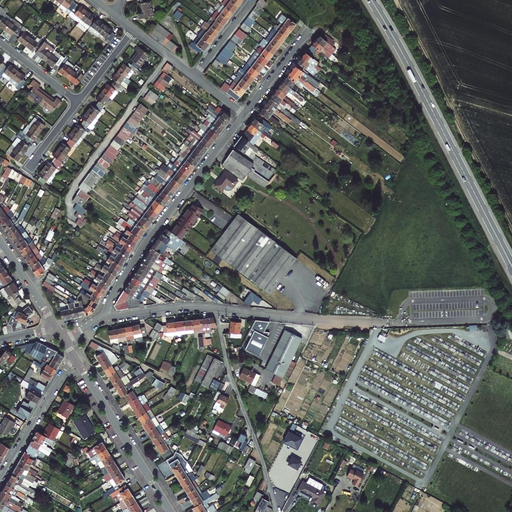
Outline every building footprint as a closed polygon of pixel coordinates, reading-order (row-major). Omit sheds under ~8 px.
[(71,12),(76,5),(73,2),(74,1),(72,0),(64,0),(61,4),(71,12)] [(233,13),(238,7),(230,1),(229,0),(224,0),(224,1),(225,2),(223,5),(233,13)] [(257,5),(262,9),(266,3),(263,1),(263,0),(259,0),(256,4),(257,5)] [(142,10),(141,10),(142,13),(139,14),(140,19),(154,15),(151,7),(153,6),(151,1),(139,4),(140,8),(141,8),(142,10)] [(79,22),(87,11),(81,6),(80,7),(76,5),(71,12),(69,15),(79,22)] [(228,20),(233,13),(223,5),(218,11),(228,20)] [(253,11),(259,16),(261,12),(262,13),(264,10),(262,9),(257,5),(253,11)] [(0,13),(0,15),(2,17),(0,19),(0,26),(4,30),(13,19),(6,13),(7,12),(3,9),(0,13)] [(88,30),(96,20),(93,17),(94,16),(87,11),(79,22),(88,30)] [(224,26),(228,20),(218,11),(213,18),(216,20),(224,26)] [(248,17),(254,21),(259,16),(253,11),(248,17)] [(277,20),(291,31),(296,25),(282,14),(277,20)] [(250,27),(254,21),(248,17),(244,22),(250,27)] [(13,19),(4,30),(12,35),(14,32),(17,35),(21,29),(23,26),(13,19)] [(101,34),(107,26),(100,21),(97,19),(96,20),(88,30),(98,38),(101,34)] [(206,32),(214,38),(219,32),(207,23),(203,20),(201,22),(206,26),(203,29),(206,32)] [(209,20),(207,23),(219,32),(224,26),(216,20),(213,24),(209,20)] [(251,28),(250,27),(244,22),(241,26),(248,32),(251,28)] [(275,28),(286,37),(291,31),(281,23),(278,27),(276,26),(275,28)] [(113,31),(107,26),(101,34),(110,42),(116,35),(112,32),(113,31)] [(153,36),(157,31),(153,28),(149,33),(153,36)] [(282,43),(286,37),(275,28),(271,34),(282,43)] [(21,29),(17,35),(20,37),(17,40),(25,46),(31,38),(23,32),(24,31),(21,29)] [(235,34),(242,40),(243,39),(241,36),(242,34),(238,31),(235,34)] [(201,39),(209,45),(214,38),(206,32),(201,39)] [(321,37),(328,42),(331,39),(324,33),(321,37)] [(230,41),(235,44),(237,42),(239,44),(242,40),(235,34),(230,41)] [(277,49),(282,43),(271,34),(266,40),(277,49)] [(319,36),(316,41),(332,54),(335,49),(328,42),(321,37),(319,36)] [(198,37),(193,44),(192,43),(190,46),(200,54),(202,50),(204,52),(209,45),(201,39),(198,37)] [(262,46),(273,55),(277,49),(266,40),(263,37),(258,44),(262,46)] [(31,38),(25,46),(32,51),(35,48),(38,51),(45,41),(41,39),(40,40),(37,38),(34,41),(31,38)] [(38,51),(40,53),(38,56),(46,61),(54,50),(54,49),(53,48),(51,48),(49,51),(45,47),(47,43),(45,41),(38,51)] [(232,51),(236,45),(235,44),(230,41),(225,47),(232,51)] [(312,45),(317,49),(328,58),(332,54),(316,41),(312,45)] [(313,55),(317,49),(312,45),(308,51),(313,55)] [(148,54),(137,46),(135,50),(139,53),(132,61),(140,67),(144,62),(143,62),(148,54)] [(257,52),(268,60),(273,55),(262,46),(257,52)] [(226,57),(229,59),(234,53),(232,51),(225,47),(221,53),(226,57)] [(54,50),(46,61),(56,69),(64,58),(54,50)] [(252,57),(264,67),(268,60),(257,52),(256,51),(252,57)] [(302,58),(317,69),(319,71),(321,69),(317,65),(319,62),(306,53),(302,58)] [(247,63),(259,73),(264,67),(252,57),(247,63)] [(302,58),(298,63),(313,75),(317,69),(302,58)] [(216,59),(212,64),(219,70),(221,67),(218,65),(220,63),(216,59)] [(244,71),(255,79),(259,73),(247,63),(246,62),(245,64),(246,65),(243,70),(244,71)] [(138,70),(129,63),(126,66),(124,64),(118,71),(126,77),(130,80),(136,72),(138,70)] [(173,67),(167,63),(163,69),(162,70),(164,72),(165,73),(167,75),(173,67)] [(76,64),(66,77),(73,83),(77,85),(84,76),(78,71),(81,68),(76,64)] [(8,68),(5,65),(0,71),(0,74),(2,76),(4,73),(11,78),(17,71),(10,65),(8,68)] [(292,71),(315,89),(319,83),(309,75),(308,76),(296,66),(292,71)] [(17,71),(11,78),(9,81),(16,86),(15,88),(19,90),(26,82),(23,79),(25,77),(17,71)] [(123,91),(131,81),(126,77),(118,71),(113,78),(115,80),(113,83),(119,88),(121,89),(123,91)] [(240,76),(250,84),(255,79),(244,71),(240,76)] [(292,71),(288,76),(295,82),(302,87),(304,85),(313,92),(315,89),(292,71)] [(161,77),(168,83),(172,78),(167,75),(165,73),(164,72),(161,77)] [(235,83),(246,90),(250,84),(240,76),(235,83)] [(288,76),(283,82),(304,98),(305,97),(300,93),(301,91),(293,85),(295,82),(288,76)] [(157,81),(165,87),(168,83),(161,77),(157,81)] [(28,94),(35,99),(34,100),(39,104),(45,95),(37,89),(40,85),(33,79),(27,87),(31,90),(28,94)] [(162,91),(165,87),(157,81),(154,85),(162,91)] [(241,97),(246,90),(235,83),(234,82),(231,86),(233,87),(232,88),(234,89),(233,91),(241,97)] [(283,82),(279,88),(286,94),(294,100),(296,98),(301,101),(304,98),(283,82)] [(116,90),(116,91),(119,88),(113,83),(110,86),(108,84),(102,91),(110,97),(116,90)] [(119,88),(116,91),(116,90),(110,97),(113,99),(121,89),(119,88)] [(275,93),(296,110),(298,108),(294,105),(295,104),(284,97),(286,94),(279,88),(275,93)] [(147,95),(155,101),(158,96),(151,90),(147,95)] [(105,106),(104,105),(110,97),(102,91),(96,99),(99,101),(97,104),(103,108),(105,106)] [(271,99),(284,109),(285,106),(298,116),(300,114),(296,110),(275,93),(271,99)] [(60,100),(56,97),(53,102),(45,95),(39,104),(43,108),(44,107),(51,112),(60,100)] [(151,105),(155,101),(147,95),(144,99),(151,105)] [(105,110),(113,99),(110,97),(104,105),(105,106),(103,108),(105,110)] [(268,102),(291,120),(298,125),(301,122),(284,109),(271,99),(268,102)] [(288,124),(291,120),(268,102),(264,107),(272,114),(273,112),(288,124)] [(87,111),(95,118),(100,111),(102,113),(105,110),(103,108),(97,104),(94,107),(92,105),(87,111)] [(137,108),(145,114),(148,110),(141,104),(137,108)] [(215,111),(229,122),(231,119),(230,116),(219,106),(216,109),(210,104),(209,106),(215,111)] [(264,107),(260,113),(278,126),(280,124),(270,116),(272,114),(264,107)] [(142,119),(145,114),(137,108),(134,113),(142,119)] [(82,118),(84,120),(82,123),(88,127),(90,129),(98,120),(95,118),(87,111),(82,118)] [(226,126),(229,122),(215,111),(212,116),(226,126)] [(131,117),(138,123),(142,119),(134,113),(131,117)] [(37,120),(31,127),(39,133),(45,126),(42,123),(44,120),(40,118),(38,116),(36,119),(37,120)] [(209,121),(222,130),(226,126),(212,116),(208,120),(209,121)] [(138,123),(131,117),(127,122),(135,128),(138,123)] [(270,130),(255,119),(251,124),(269,138),(270,138),(272,136),(268,132),(270,130)] [(206,125),(219,135),(222,130),(209,121),(206,125)] [(135,128),(127,122),(124,126),(133,134),(137,129),(135,128)] [(72,130),(80,136),(88,127),(82,123),(80,126),(77,124),(72,130)] [(265,143),(269,138),(251,124),(242,136),(249,142),(255,135),(265,143)] [(39,133),(31,127),(28,125),(20,135),(28,141),(30,138),(33,141),(39,133)] [(133,134),(124,126),(120,131),(128,137),(130,138),(134,134),(133,134)] [(212,144),(215,139),(201,129),(198,134),(212,144)] [(80,136),(72,130),(67,137),(70,139),(67,142),(73,146),(76,148),(83,139),(80,136)] [(208,149),(212,144),(198,134),(194,130),(190,135),(193,137),(208,149)] [(128,137),(120,131),(117,135),(125,141),(128,137)] [(26,144),(28,141),(20,135),(18,138),(21,140),(15,148),(23,154),(29,146),(26,144)] [(113,140),(121,146),(125,141),(117,135),(113,140)] [(375,135),(371,139),(381,147),(385,142),(375,135)] [(249,142),(242,136),(234,146),(275,174),(277,171),(251,153),(253,150),(256,152),(259,149),(249,142)] [(205,153),(208,149),(193,137),(192,140),(189,137),(187,139),(191,143),(205,153)] [(113,140),(110,144),(118,150),(121,146),(113,140)] [(201,157),(205,153),(191,143),(191,144),(186,140),(183,144),(185,144),(201,157)] [(73,146),(67,142),(65,145),(62,143),(58,149),(66,155),(73,146)] [(182,150),(198,162),(199,160),(201,157),(185,144),(181,149),(182,150)] [(12,162),(14,159),(17,161),(23,154),(15,148),(10,154),(7,152),(4,155),(12,162)] [(66,155),(58,149),(53,155),(55,157),(53,161),(58,165),(61,167),(64,164),(61,162),(66,155)] [(107,149),(104,153),(113,160),(116,156),(107,149)] [(233,149),(225,160),(246,175),(250,177),(265,188),(269,182),(254,171),(255,170),(251,168),(254,164),(233,149)] [(194,166),(198,162),(182,150),(179,154),(181,156),(194,166)] [(110,164),(113,160),(104,153),(101,158),(110,164)] [(191,171),(194,166),(181,156),(177,160),(191,171)] [(188,175),(191,171),(177,160),(176,159),(175,162),(172,159),(170,162),(174,164),(188,175)] [(222,165),(240,178),(243,180),(246,175),(225,160),(222,165)] [(43,168),(51,174),(58,165),(53,161),(50,164),(48,162),(43,168)] [(105,173),(108,169),(98,161),(94,165),(105,173)] [(184,180),(188,175),(174,164),(170,169),(184,180)] [(181,184),(184,180),(170,169),(169,171),(163,166),(161,169),(181,184)] [(7,167),(3,174),(8,176),(12,169),(7,167)] [(44,184),(51,174),(43,168),(38,175),(40,176),(38,180),(44,184)] [(17,172),(12,169),(8,176),(13,179),(17,172)] [(97,179),(99,175),(92,169),(89,173),(97,179)] [(159,175),(177,189),(181,184),(161,169),(160,170),(159,169),(157,169),(155,172),(159,175)] [(232,188),(238,181),(226,171),(214,185),(222,191),(227,184),(232,188)] [(22,174),(17,172),(13,179),(18,182),(19,181),(22,175),(22,174)] [(97,179),(89,173),(86,177),(93,183),(97,179)] [(27,177),(22,175),(19,181),(24,183),(27,177)] [(174,193),(177,189),(159,175),(156,179),(174,193)] [(32,180),(27,177),(24,183),(29,186),(32,180)] [(82,181),(90,187),(93,183),(86,177),(82,181)] [(150,182),(170,198),(174,193),(156,179),(154,178),(152,179),(151,179),(149,181),(150,182)] [(90,187),(82,181),(78,187),(80,189),(86,193),(90,187)] [(147,186),(167,202),(170,198),(150,182),(147,186)] [(144,190),(164,206),(167,202),(147,186),(144,190)] [(88,194),(80,189),(77,194),(84,199),(88,194)] [(161,210),(164,206),(144,190),(141,194),(142,195),(161,210)] [(84,199),(77,194),(73,201),(77,203),(82,207),(86,201),(84,199)] [(139,199),(158,214),(161,210),(142,195),(139,199)] [(155,218),(158,214),(139,199),(136,197),(133,201),(134,202),(155,218)] [(129,204),(133,207),(152,222),(155,218),(134,202),(133,204),(130,202),(129,204)] [(77,203),(74,208),(79,212),(83,207),(82,207),(77,203)] [(29,206),(26,204),(24,208),(18,219),(19,220),(21,221),(29,206)] [(193,204),(189,209),(199,216),(203,211),(193,204)] [(5,206),(0,210),(0,218),(9,211),(10,210),(7,205),(5,206)] [(60,209),(56,207),(51,217),(55,219),(60,209)] [(152,222),(133,207),(130,211),(131,212),(149,226),(152,222)] [(190,227),(199,216),(189,209),(189,208),(184,214),(186,215),(181,221),(190,227)] [(9,211),(0,218),(0,222),(2,225),(12,217),(14,216),(10,211),(9,211)] [(79,212),(78,211),(75,216),(79,218),(82,220),(85,216),(79,212)] [(146,230),(149,226),(131,212),(128,216),(131,218),(146,230)] [(118,224),(140,237),(143,234),(127,223),(115,214),(112,219),(118,224)] [(238,214),(214,245),(211,250),(269,294),(296,258),(278,244),(274,242),(238,214)] [(2,225),(6,230),(16,223),(17,222),(17,221),(14,216),(2,225)] [(82,220),(79,218),(76,223),(82,227),(85,222),(82,220)] [(127,223),(143,234),(146,230),(131,218),(127,223)] [(16,223),(6,230),(9,235),(17,229),(18,228),(20,226),(17,222),(18,222),(17,221),(17,222),(16,223)] [(171,232),(181,239),(190,227),(181,221),(177,227),(175,226),(171,232)] [(122,233),(124,234),(128,237),(129,236),(133,239),(133,240),(137,242),(140,237),(118,224),(117,226),(120,229),(123,231),(122,233)] [(158,238),(175,251),(179,246),(181,248),(185,242),(181,239),(171,232),(166,228),(158,238)] [(9,235),(13,240),(21,234),(17,229),(9,235)] [(128,237),(124,234),(122,236),(112,229),(110,232),(118,236),(134,247),(137,242),(133,240),(133,239),(129,236),(128,237)] [(13,240),(16,245),(28,237),(25,232),(21,234),(13,240)] [(118,242),(118,243),(123,246),(127,249),(131,252),(134,247),(118,236),(115,240),(118,242)] [(16,245),(20,250),(32,242),(28,237),(16,245)] [(115,248),(128,256),(131,252),(127,249),(123,246),(118,243),(114,240),(109,237),(106,242),(107,243),(113,247),(115,248)] [(160,246),(162,248),(164,246),(166,247),(180,257),(181,255),(175,251),(158,238),(151,248),(167,258),(170,260),(172,258),(162,251),(162,250),(159,247),(160,246)] [(32,242),(20,250),(23,255),(35,248),(35,247),(32,242)] [(98,246),(96,250),(103,254),(105,252),(103,252),(104,250),(98,246)] [(23,255),(26,261),(38,253),(39,252),(35,247),(35,248),(23,255)] [(121,258),(120,259),(124,262),(128,256),(115,248),(113,251),(117,254),(116,255),(121,258)] [(148,252),(166,263),(169,266),(172,261),(170,260),(167,258),(151,248),(148,252)] [(26,261),(30,266),(41,258),(42,256),(44,253),(40,250),(39,252),(38,253),(26,261)] [(37,277),(41,274),(46,271),(48,269),(57,254),(54,252),(51,259),(48,257),(45,261),(45,262),(46,263),(45,264),(33,271),(37,277)] [(148,252),(145,257),(162,268),(163,268),(166,263),(148,252)] [(122,266),(109,258),(104,255),(102,258),(107,260),(105,263),(110,266),(111,265),(115,268),(114,269),(118,271),(122,266)] [(110,255),(109,258),(122,266),(124,262),(120,259),(121,258),(116,255),(116,256),(115,257),(110,255)] [(145,257),(142,262),(159,273),(162,268),(145,257)] [(41,258),(30,266),(33,271),(45,264),(41,258)] [(142,262),(139,267),(159,279),(160,280),(163,275),(159,273),(142,262)] [(105,263),(102,267),(115,276),(118,271),(114,269),(115,268),(111,265),(110,266),(105,263)] [(115,276),(102,267),(97,264),(95,266),(101,270),(99,272),(104,275),(104,274),(109,277),(108,278),(112,280),(115,276)] [(139,267),(136,271),(152,282),(156,284),(159,279),(139,267)] [(0,279),(8,274),(5,269),(0,272),(0,279)] [(92,273),(110,285),(112,280),(108,278),(109,277),(104,274),(104,275),(99,272),(98,273),(92,269),(90,272),(92,273)] [(136,271),(133,276),(152,288),(154,286),(155,287),(156,284),(152,282),(136,271)] [(48,272),(46,277),(52,281),(53,282),(56,277),(48,272)] [(93,281),(98,285),(98,284),(102,287),(106,290),(110,285),(92,273),(90,276),(95,279),(93,281)] [(0,284),(1,287),(12,279),(9,275),(8,274),(0,279),(0,284)] [(133,276),(130,281),(146,291),(150,294),(153,289),(152,288),(133,276)] [(87,284),(103,294),(106,290),(102,287),(98,284),(98,285),(93,281),(92,283),(86,279),(84,282),(87,284)] [(52,285),(50,284),(44,280),(42,284),(48,288),(49,289),(52,285)] [(13,281),(1,290),(7,299),(8,298),(18,291),(19,290),(13,281)] [(130,281),(127,286),(145,297),(147,298),(150,294),(146,291),(130,281)] [(84,289),(87,291),(92,294),(92,293),(96,296),(96,297),(100,300),(103,294),(87,284),(84,289)] [(145,297),(127,286),(124,290),(130,295),(138,299),(139,300),(142,302),(145,297)] [(187,296),(192,300),(195,295),(183,287),(181,290),(182,291),(188,294),(187,296)] [(218,295),(226,301),(232,293),(224,287),(218,295)] [(56,298),(59,295),(49,289),(48,288),(46,292),(52,296),(56,298)] [(81,293),(83,294),(85,295),(97,304),(100,300),(96,297),(96,296),(92,293),(92,294),(87,291),(84,289),(81,293)] [(20,295),(18,291),(8,298),(14,307),(23,301),(19,296),(20,295)] [(261,299),(251,291),(243,301),(249,305),(252,301),(257,304),(261,299)] [(73,299),(64,293),(62,296),(71,301),(73,299)] [(85,295),(82,300),(85,315),(89,314),(92,312),(97,304),(85,295)] [(67,314),(68,319),(74,318),(71,302),(64,298),(62,301),(66,303),(65,304),(66,309),(67,314)] [(85,315),(82,300),(77,301),(78,307),(78,306),(79,311),(78,311),(80,317),(85,315)] [(71,302),(74,318),(80,317),(78,311),(79,311),(78,306),(78,307),(77,301),(71,302)] [(14,316),(9,325),(7,325),(7,326),(8,333),(25,329),(24,323),(28,317),(33,312),(28,306),(23,310),(16,306),(12,315),(14,316)] [(200,319),(202,332),(202,333),(211,332),(210,327),(216,327),(213,317),(200,319)] [(194,333),(202,332),(200,319),(192,320),(194,333)] [(255,319),(246,336),(250,338),(245,349),(259,356),(268,337),(267,336),(269,332),(264,331),(269,321),(255,319)] [(184,321),(185,334),(194,333),(192,320),(184,321)] [(236,321),(230,320),(229,332),(230,332),(229,336),(234,337),(235,333),(239,333),(240,322),(236,322),(236,321)] [(185,334),(184,321),(175,322),(176,335),(185,334)] [(159,331),(163,326),(157,322),(154,328),(159,331)] [(166,336),(176,335),(175,322),(166,323),(167,325),(163,326),(159,331),(161,332),(159,336),(161,338),(163,334),(166,336)] [(132,326),(134,338),(146,336),(145,326),(140,327),(140,325),(132,326)] [(134,338),(132,326),(124,328),(126,339),(134,338)] [(126,339),(124,328),(116,329),(118,341),(126,339)] [(118,341),(116,329),(108,331),(111,342),(116,341),(117,345),(113,344),(111,347),(120,352),(118,341)] [(156,340),(160,334),(153,329),(149,336),(156,340)] [(291,360),(302,338),(285,329),(266,369),(287,379),(295,362),(291,360)] [(26,344),(27,350),(26,351),(41,360),(42,356),(45,357),(46,353),(49,354),(51,348),(37,342),(26,344)] [(95,356),(100,363),(114,354),(110,350),(104,347),(101,351),(102,352),(95,356)] [(7,348),(0,357),(0,363),(3,365),(5,363),(11,367),(12,365),(11,364),(15,358),(12,355),(8,362),(6,361),(12,353),(7,348)] [(46,353),(45,357),(49,357),(51,358),(60,363),(64,357),(57,353),(58,351),(51,348),(49,354),(46,353)] [(114,354),(100,363),(104,370),(112,365),(118,360),(114,354)] [(46,363),(47,364),(57,369),(60,363),(51,358),(49,357),(46,363)] [(203,380),(201,383),(208,386),(221,361),(214,357),(212,361),(211,364),(209,367),(208,370),(206,374),(204,377),(203,380)] [(34,364),(37,365),(53,375),(57,369),(47,364),(46,365),(42,363),(41,364),(35,361),(34,364)] [(163,361),(160,368),(168,372),(171,366),(171,365),(163,361)] [(127,363),(121,368),(124,371),(131,365),(127,363)] [(53,375),(37,365),(36,367),(39,369),(36,373),(50,381),(53,375)] [(104,370),(108,377),(119,369),(117,366),(113,368),(112,365),(104,370)] [(179,370),(171,366),(168,372),(176,376),(179,370)] [(255,375),(256,373),(245,367),(240,377),(251,382),(251,384),(254,385),(258,377),(255,375)] [(23,379),(24,379),(36,387),(38,384),(30,378),(34,371),(30,368),(23,379)] [(134,372),(138,377),(143,372),(140,368),(134,372)] [(108,377),(112,384),(124,376),(119,369),(108,377)] [(150,371),(145,375),(146,375),(149,379),(154,373),(150,371)] [(145,375),(143,372),(138,377),(135,379),(138,382),(146,375),(145,375)] [(117,390),(128,383),(124,376),(112,384),(117,390)] [(30,390),(26,396),(31,399),(28,404),(34,407),(43,391),(36,387),(24,379),(21,384),(30,390)] [(164,383),(160,380),(156,387),(161,389),(164,383)] [(38,384),(36,387),(43,391),(46,386),(39,382),(38,384)] [(132,390),(128,383),(117,390),(121,397),(124,395),(132,390)] [(174,395),(177,389),(171,386),(167,394),(163,398),(165,401),(174,395)] [(129,402),(137,397),(132,390),(124,395),(129,402)] [(224,408),(229,398),(220,393),(214,407),(218,409),(220,406),(224,408)] [(134,410),(145,403),(140,395),(137,397),(129,402),(134,410)] [(65,400),(58,412),(67,417),(74,405),(65,400)] [(24,401),(15,416),(25,422),(34,407),(28,404),(24,401)] [(138,417),(150,410),(146,402),(145,403),(134,410),(138,417)] [(143,424),(155,417),(150,410),(138,417),(143,424)] [(67,417),(58,412),(56,415),(65,420),(67,417)] [(96,432),(85,415),(74,422),(84,439),(96,432)] [(14,426),(16,423),(6,417),(0,426),(0,432),(7,436),(13,426),(14,426)] [(147,432),(159,424),(155,417),(143,424),(147,432)] [(227,436),(231,427),(218,420),(213,429),(219,432),(218,435),(224,438),(226,435),(227,436)] [(45,430),(42,434),(53,440),(60,429),(49,423),(45,430)] [(296,425),(292,423),(283,441),(292,446),(296,438),(289,434),(290,433),(291,433),(296,425)] [(152,439),(164,431),(159,424),(147,432),(152,439)] [(188,426),(185,432),(194,437),(197,431),(188,426)] [(35,439),(42,444),(46,446),(49,442),(53,444),(55,441),(37,431),(33,438),(35,439)] [(168,439),(164,431),(152,439),(156,446),(168,439)] [(185,432),(183,435),(197,443),(199,439),(194,437),(185,432)] [(247,436),(241,433),(237,440),(243,443),(247,436)] [(46,446),(42,444),(35,439),(33,439),(32,440),(31,441),(29,444),(46,454),(50,456),(53,450),(46,446)] [(168,439),(156,446),(163,457),(171,452),(167,445),(170,442),(168,439)] [(240,449),(243,443),(237,440),(234,445),(240,449)] [(0,454),(4,457),(10,448),(0,441),(0,454)] [(218,449),(223,451),(229,455),(233,447),(222,441),(218,449)] [(95,455),(106,448),(102,442),(93,447),(94,448),(91,449),(95,455)] [(27,452),(36,458),(38,454),(44,457),(46,454),(29,444),(27,448),(26,449),(27,450),(27,451),(28,451),(27,452)] [(183,447),(179,445),(174,453),(178,455),(183,447)] [(110,455),(106,448),(95,455),(91,458),(92,460),(95,459),(97,462),(110,455)] [(40,460),(36,458),(27,452),(25,451),(21,458),(31,464),(33,459),(39,463),(40,460)] [(74,462),(73,454),(69,452),(66,457),(74,462)] [(114,461),(110,455),(97,462),(101,468),(114,461)] [(251,469),(256,460),(249,457),(245,466),(251,469)] [(292,457),(288,465),(297,469),(301,462),(292,457)] [(17,464),(28,470),(37,475),(38,473),(29,467),(31,464),(21,458),(17,464)] [(169,464),(175,473),(186,467),(183,462),(180,464),(179,462),(180,461),(178,458),(169,463),(169,464)] [(107,468),(109,472),(117,467),(114,461),(101,468),(101,469),(102,471),(107,468)] [(26,473),(28,470),(17,464),(14,469),(19,471),(23,473),(23,474),(34,481),(43,486),(45,483),(26,473)] [(200,476),(205,467),(201,465),(196,474),(200,476)] [(110,480),(121,473),(117,467),(109,472),(105,475),(108,481),(110,480)] [(179,480),(192,473),(191,471),(189,472),(186,467),(175,473),(179,480)] [(363,474),(351,467),(346,476),(351,479),(352,477),(354,479),(352,483),(357,486),(363,474)] [(12,474),(23,480),(24,478),(33,483),(34,481),(23,474),(23,473),(19,471),(14,469),(12,474)] [(125,479),(121,473),(110,480),(114,486),(105,492),(106,493),(103,495),(105,498),(111,494),(116,490),(120,488),(117,485),(125,479)] [(179,480),(183,487),(191,482),(198,478),(197,476),(195,478),(192,473),(179,480)] [(17,483),(17,484),(29,491),(31,492),(33,490),(21,483),(23,480),(12,474),(8,479),(13,482),(14,481),(17,483)] [(250,485),(254,477),(250,474),(245,483),(250,485)] [(325,492),(326,491),(324,490),(323,491),(320,490),(323,484),(309,477),(306,483),(303,481),(298,490),(311,497),(313,498),(311,502),(318,506),(325,492)] [(8,479),(6,483),(27,496),(29,491),(17,484),(17,483),(14,481),(13,482),(8,479)] [(183,487),(187,493),(195,488),(191,482),(183,487)] [(3,489),(15,496),(16,496),(17,494),(27,500),(29,497),(27,496),(6,483),(3,489)] [(120,502),(132,495),(126,485),(120,488),(116,490),(111,494),(113,498),(116,495),(120,502)] [(210,493),(212,496),(217,493),(222,489),(220,487),(220,486),(210,493)] [(187,493),(191,500),(202,493),(198,487),(195,488),(187,493)] [(3,489),(0,493),(0,494),(21,507),(22,505),(23,504),(14,498),(15,496),(3,489)] [(191,500),(195,506),(206,500),(202,493),(191,500)] [(193,507),(195,511),(200,511),(208,507),(206,504),(219,496),(217,493),(212,496),(206,500),(195,506),(193,507)] [(0,501),(10,507),(11,506),(19,510),(21,507),(0,494),(0,501)] [(124,509),(136,502),(132,495),(120,502),(119,503),(123,510),(124,509)] [(259,502),(254,511),(263,511),(267,506),(269,501),(262,497),(259,502)] [(10,511),(15,511),(16,511),(10,507),(0,501),(0,511),(1,511),(2,511),(7,511),(8,510),(10,511)] [(133,511),(140,508),(136,502),(124,509),(123,510),(120,511),(119,511),(133,511)]
